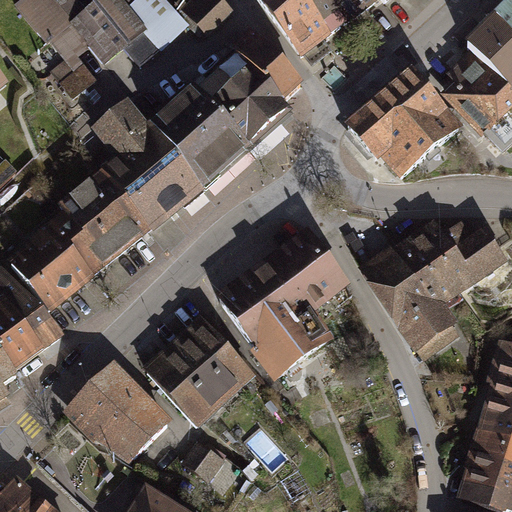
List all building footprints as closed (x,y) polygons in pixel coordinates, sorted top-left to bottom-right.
[(56,0),(29,0),(18,10),(65,65),(51,76),(78,107),(102,86),(80,61),(91,52),(108,72),(129,54),(144,72),(162,57),(147,39),(153,33),(133,10),(144,0),(107,0),(93,12),(82,0),(60,0),(58,2),(56,0)] [(208,40),(237,15),(223,0),(198,0),(184,13),(208,40)] [(260,0),(310,67),(331,52),(303,19),(311,11),(303,0),(260,0)] [(325,0),(303,0),(311,11),(303,19),(331,52),(354,35),(325,0)] [(381,0),(325,0),(354,35),(388,7),(381,0)] [(511,5),(466,50),(471,55),(498,79),(511,93),(511,5)] [(309,94),(256,34),(237,52),(241,56),(290,112),(309,94)] [(449,78),(460,88),(475,102),(498,79),(471,55),(449,78)] [(199,90),(255,157),(296,120),(290,112),(241,56),(199,90)] [(460,130),(414,76),(350,131),(375,160),(382,154),(388,161),(387,162),(403,180),(460,130)] [(511,93),(498,79),(475,102),(460,88),(448,99),(484,136),(511,110),(511,93)] [(157,125),(213,193),(255,157),(199,90),(157,125)] [(130,155),(182,218),(213,193),(157,125),(152,129),(132,105),(96,135),(119,164),(130,155)] [(511,147),(511,110),(484,136),(504,156),(511,147)] [(103,177),(155,240),(182,218),(130,155),(119,164),(103,177)] [(6,163),(0,169),(0,189),(16,174),(6,163)] [(55,231),(100,286),(155,240),(103,177),(61,212),(68,221),(55,231)] [(55,231),(12,267),(57,321),(100,286),(55,231)] [(421,240),(462,304),(511,272),(511,271),(488,234),(469,246),(460,232),(439,246),(431,233),(421,240)] [(353,299),(314,239),(218,303),(280,395),(338,356),(316,324),(353,299)] [(462,304),(421,240),(400,253),(442,317),(462,304)] [(442,317),(400,253),(364,277),(424,370),(461,346),(442,317)] [(0,357),(12,374),(61,339),(3,273),(0,276),(0,300),(8,310),(0,315),(0,357)] [(259,386),(204,326),(147,377),(203,438),(259,386)] [(511,400),(511,355),(496,351),(483,392),(486,393),(511,400)] [(0,404),(8,399),(1,388),(16,379),(12,374),(0,357),(0,404)] [(168,427),(113,369),(71,412),(99,441),(130,465),(168,427)] [(510,409),(511,409),(511,400),(486,393),(482,409),(507,417),(510,409)] [(506,430),(511,431),(511,409),(510,409),(507,417),(482,409),(472,443),(500,451),(506,430)] [(511,431),(506,430),(500,451),(511,454),(511,431)] [(451,511),(503,511),(511,484),(511,454),(500,451),(472,443),(451,511)] [(222,465),(200,448),(185,467),(208,484),(222,465)] [(511,511),(511,484),(503,511),(511,511)] [(49,511),(20,486),(0,509),(0,511),(49,511)] [(173,511),(147,495),(136,511),(173,511)]
